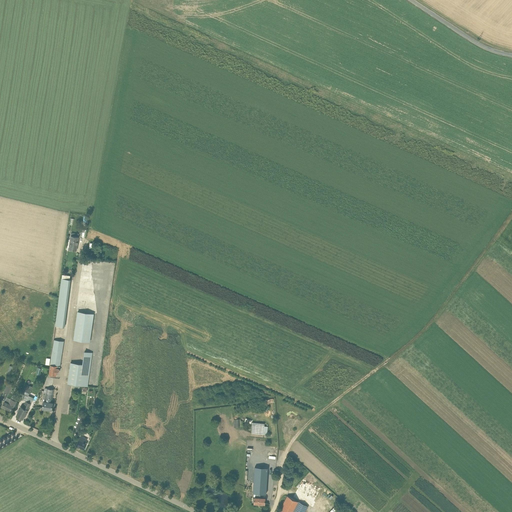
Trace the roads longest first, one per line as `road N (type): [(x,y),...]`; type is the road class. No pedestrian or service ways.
road 1 (track): [(281,461),(309,421),(428,324),(511,214)]
road 2 (residential): [(55,443),(83,242)]
road 3 (unclassified): [(196,511),(55,443)]
